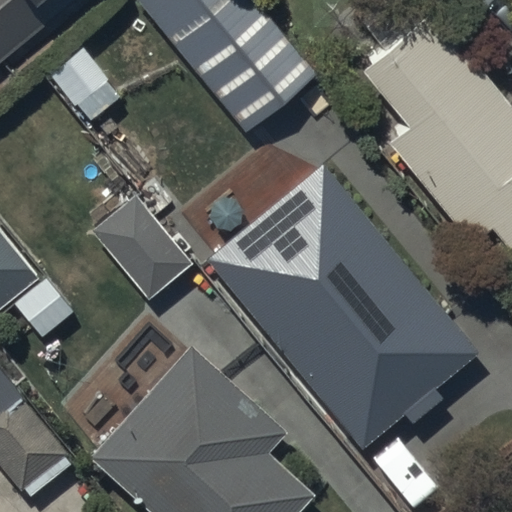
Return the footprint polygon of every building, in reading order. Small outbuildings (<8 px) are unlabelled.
[(0,0),(0,23),(27,0),(0,0)] [(253,0),(137,0),(237,122),(307,65),(253,0)] [(400,125),(382,140),(463,237),(480,223),(511,261),(511,111),(426,7),(353,68),(400,125)] [(272,186),(196,248),(353,439),(468,344),(406,269),(367,301),(272,186)] [(127,191),(86,225),(143,294),(184,260),(127,191)] [(0,302),(32,275),(0,236),(0,302)] [(278,423),(184,339),(81,453),(147,511),(288,511),(308,490),(258,445),(278,423)] [(66,457),(0,375),(0,468),(16,488),(18,486),(23,492),(66,457)]
